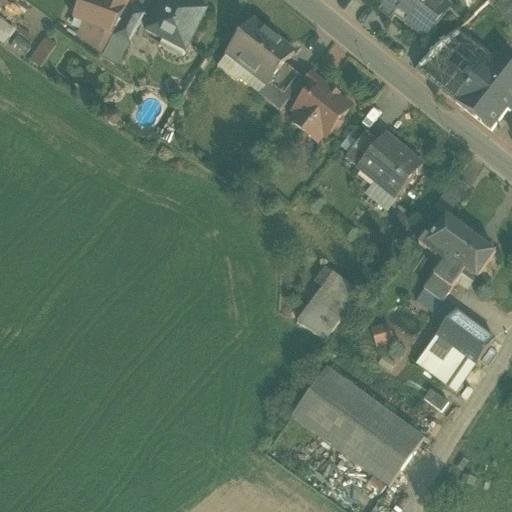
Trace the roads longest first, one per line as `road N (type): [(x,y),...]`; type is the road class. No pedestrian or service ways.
road 1 (residential): [(511,170),(304,0)]
road 2 (residential): [(410,505),(421,476),(511,348)]
